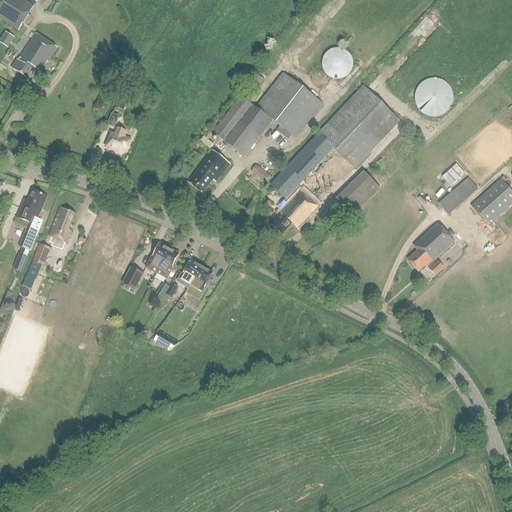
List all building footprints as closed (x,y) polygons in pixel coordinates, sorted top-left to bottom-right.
[(0,0),(0,19),(18,31),(34,7),(23,0),(0,0)] [(0,38),(0,42),(8,47),(14,37),(4,31),(0,38)] [(17,60),(11,69),(26,78),(33,68),(41,73),(57,48),(36,34),(19,61),(17,60)] [(356,67),(356,63),(355,58),(353,55),(349,52),(344,50),(339,50),(334,52),(331,55),(328,60),(328,65),(329,70),(331,74),(335,77),(339,78),(343,79),(348,77),(351,75),(354,71),(356,67)] [(212,133),(244,158),(273,121),(280,127),(277,131),(288,140),(291,136),(296,139),(323,104),(282,73),(256,108),(240,96),(212,133)] [(457,107),(459,100),(458,93),(455,86),(450,82),(444,79),(438,78),(431,79),(425,82),(421,86),(418,92),(417,99),(418,105),(421,111),(426,116),(433,119),(440,120),(447,118),(453,113),(457,107)] [(363,86),(269,185),(286,200),(334,149),(355,170),(401,122),(363,86)] [(119,96),(115,108),(123,111),(127,99),(119,96)] [(111,115),(107,126),(113,128),(117,117),(111,115)] [(115,136),(111,134),(106,147),(121,153),(123,148),(127,149),(130,140),(123,138),(125,132),(118,129),(115,136)] [(213,145),(203,138),(199,142),(209,150),(213,145)] [(212,151),(188,183),(202,194),(213,180),(216,183),(230,165),(212,151)] [(456,165),(442,177),(450,186),(464,174),(456,165)] [(257,167),(251,174),(265,184),(270,178),(257,167)] [(363,172),(334,201),(351,218),(381,190),(363,172)] [(468,178),(438,204),(448,216),(478,190),(468,178)] [(511,192),(500,180),(470,206),(488,227),(511,205),(511,192)] [(278,212),(279,213),(270,223),(282,235),(292,224),(299,231),(320,208),(300,189),(278,212)] [(28,201),(25,199),(17,218),(35,225),(47,196),(32,190),(28,201)] [(67,244),(72,231),(69,230),(75,214),(60,208),(49,237),(67,244)] [(412,246),(417,251),(407,260),(418,272),(425,265),(435,276),(444,269),(435,259),(454,242),(437,223),(412,246)] [(27,232),(21,247),(30,251),(36,236),(40,227),(33,225),(29,233),(27,232)] [(43,266),(50,249),(39,244),(26,276),(36,279),(41,265),(43,266)] [(145,268),(156,274),(169,249),(160,244),(152,258),(151,257),(145,268)] [(179,254),(169,249),(156,274),(167,280),(173,269),(172,268),(179,254)] [(13,269),(21,273),(27,257),(19,254),(13,269)] [(190,288),(192,283),(202,267),(191,261),(183,276),(182,278),(187,281),(185,285),(190,288)] [(130,267),(121,284),(134,291),(142,274),(130,267)] [(204,288),(213,273),(202,267),(192,283),(190,288),(186,292),(193,297),(196,293),(201,296),(206,289),(204,288)] [(165,295),(170,298),(179,285),(174,282),(170,288),(165,295)] [(159,305),(161,301),(170,288),(163,284),(154,297),(152,301),(159,305)] [(159,332),(153,341),(162,347),(168,338),(159,332)]
